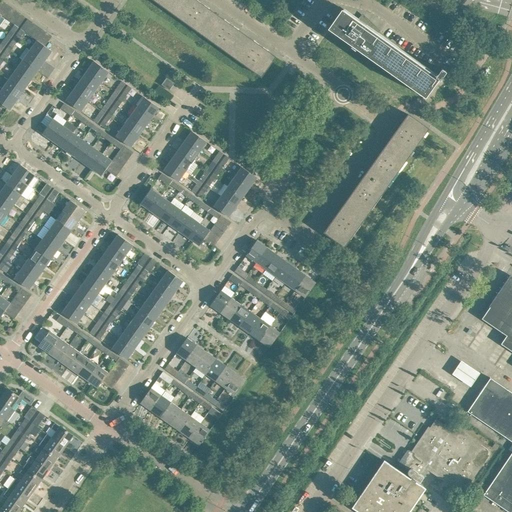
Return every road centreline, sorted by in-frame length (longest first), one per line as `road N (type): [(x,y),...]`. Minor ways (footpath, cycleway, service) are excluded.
road 1 (unclassified): [(310,511),(496,228)]
road 2 (secondary): [(247,511),(407,273)]
road 3 (residential): [(263,209),(304,235),(379,132),(384,121),(342,90)]
road 4 (residential): [(111,208),(7,356)]
road 5 (residential): [(104,422),(209,278)]
road 6 (residential): [(263,209),(342,90)]
road 7 (residential): [(111,208),(191,93)]
road 8 (secondary): [(511,83),(446,199)]
road 9 (residential): [(209,278),(111,208)]
